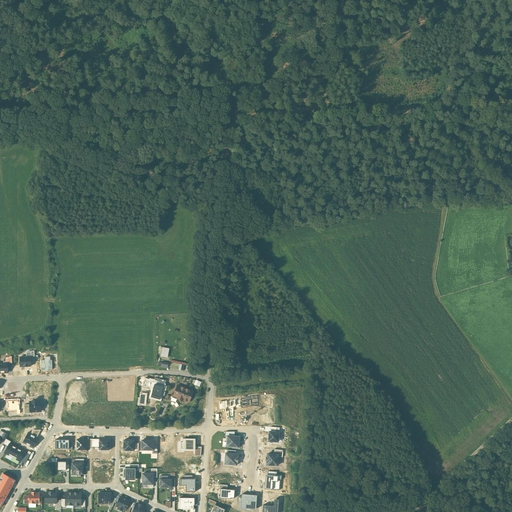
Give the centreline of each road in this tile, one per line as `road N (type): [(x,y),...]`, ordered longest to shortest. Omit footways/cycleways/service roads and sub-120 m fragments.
road 1 (track): [(0,137),(511,104)]
road 2 (track): [(211,0),(232,123),(203,378)]
road 3 (residential): [(63,377),(203,378)]
road 4 (unclassified): [(423,502),(511,419)]
